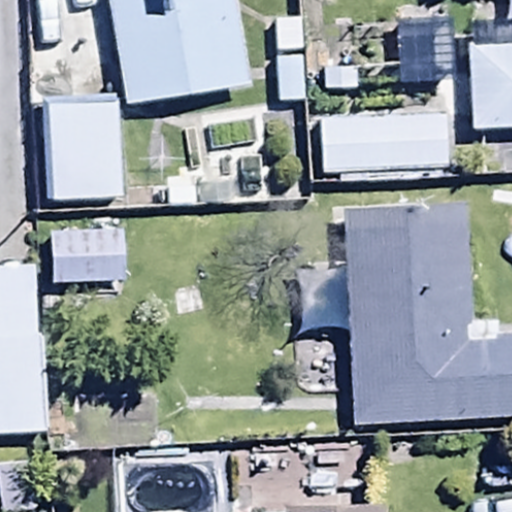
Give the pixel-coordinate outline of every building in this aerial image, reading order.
[(249,0),(106,0),(123,76),(260,47),(249,0)] [(297,24),(270,25),(272,110),(299,109),(297,24)] [(511,48),(466,50),(469,136),(511,134),(511,48)] [(111,59),(41,61),(45,172),(115,170),(111,59)] [(314,138),(447,137),(446,78),(313,79),(314,138)] [(46,198),(46,245),(114,245),(114,198),(46,198)] [(345,333),(350,430),(511,423),(511,334),(464,337),(459,211),(340,216),(342,273),(296,275),(298,335),(345,333)] [(34,228),(0,228),(0,397),(38,397),(34,228)]
